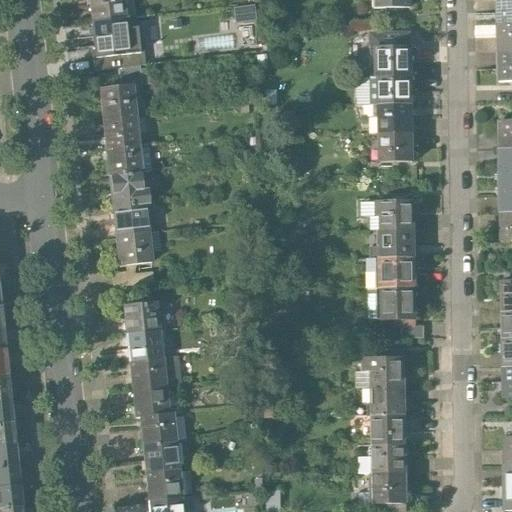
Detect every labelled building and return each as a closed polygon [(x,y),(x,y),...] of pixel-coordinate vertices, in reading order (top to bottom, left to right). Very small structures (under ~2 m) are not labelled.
[(89,0),(91,18),(128,14),(126,0),(89,0)] [(377,0),(377,11),(414,10),(414,0),(377,0)] [(511,0),(496,0),(497,25),(511,24),(511,0)] [(91,18),(95,47),(132,42),(128,14),(91,18)] [(511,24),(497,25),(497,53),(511,53),(511,24)] [(132,42),(95,47),(98,69),(116,67),(147,63),(145,41),(132,42)] [(374,47),(375,76),(412,75),(411,46),(374,47)] [(511,53),(497,53),(497,82),(511,81),(511,53)] [(147,63),(116,67),(118,86),(135,84),(155,82),(152,63),(147,63)] [(375,76),(376,105),(413,104),(412,75),(375,76)] [(96,89),(100,118),(138,114),(135,84),(118,86),(96,89)] [(376,105),(377,134),(414,133),(413,104),(376,105)] [(100,118),(103,148),(142,144),(138,114),(100,118)] [(511,119),(499,120),(499,150),(511,149),(511,119)] [(377,134),(378,163),(415,162),(414,133),(377,134)] [(103,148),(107,178),(145,174),(142,144),(103,148)] [(511,149),(499,150),(500,180),(511,179),(511,149)] [(107,178),(111,208),(149,203),(145,174),(107,178)] [(511,179),(500,180),(501,210),(511,209),(511,179)] [(379,200),(380,230),(417,228),(416,198),(379,200)] [(111,208),(114,238),(152,233),(149,203),(111,208)] [(511,209),(501,210),(501,240),(511,239),(511,209)] [(380,230),(381,260),(418,259),(417,228),(380,230)] [(114,238),(118,268),(156,263),(152,233),(114,238)] [(381,260),(382,290),(419,289),(418,259),(381,260)] [(511,280),(503,280),(503,310),(511,310),(511,280)] [(382,290),(383,320),(420,319),(419,289),(382,290)] [(122,307),(126,336),(160,332),(156,302),(122,307)] [(511,310),(503,310),(504,340),(511,339),(511,310)] [(126,336),(130,365),(164,361),(160,332),(126,336)] [(0,379),(10,378),(3,352),(0,352),(0,379)] [(371,360),(372,389),(406,388),(405,359),(371,360)] [(130,365),(133,391),(167,387),(164,361),(130,365)] [(0,400),(13,399),(10,378),(0,379),(0,400)] [(133,391),(137,417),(171,413),(167,387),(133,391)] [(372,389),(372,418),(406,417),(406,388),(372,389)] [(0,428),(16,426),(13,399),(0,400),(0,428)] [(137,417),(140,443),(174,439),(171,413),(137,417)] [(372,418),(373,446),(407,446),(406,417),(372,418)] [(0,449),(19,447),(16,426),(0,428),(0,449)] [(511,438),(503,439),(503,465),(511,464),(511,438)] [(140,443),(144,470),(177,465),(174,439),(140,443)] [(373,446),(373,475),(407,475),(407,446),(373,446)] [(0,474),(22,472),(19,447),(0,449),(0,474)] [(511,464),(503,465),(504,511),(505,511),(511,511),(511,464)] [(144,470),(148,504),(182,499),(177,465),(144,470)] [(0,490),(24,488),(22,472),(0,474),(0,490)] [(373,475),(374,504),(408,504),(407,475),(373,475)] [(0,511),(26,509),(24,488),(0,490),(0,511)] [(148,504),(149,511),(183,511),(182,499),(148,504)]
